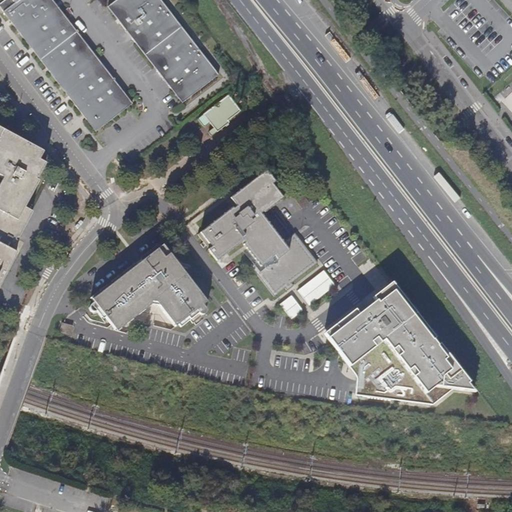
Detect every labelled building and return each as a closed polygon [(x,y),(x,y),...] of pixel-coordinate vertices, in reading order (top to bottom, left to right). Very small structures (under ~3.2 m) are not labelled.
[(0,6),(5,13),(22,0),(4,0),(0,3),(0,6)] [(67,92),(101,66),(76,32),(51,0),(22,0),(5,13),(40,58),(67,92)] [(218,74),(160,0),(116,0),(109,6),(108,7),(182,103),(218,74)] [(101,66),(67,92),(96,131),(132,103),(101,66)] [(197,119),(204,127),(210,123),(214,128),(208,132),(211,136),(230,122),(228,120),(241,110),(228,95),(197,119)] [(0,237),(9,243),(14,246),(17,241),(15,240),(30,211),(23,207),(30,194),(28,193),(36,177),(38,179),(46,163),(39,160),(27,153),(31,145),(28,144),(10,134),(7,140),(1,137),(4,131),(0,128),(0,175),(4,178),(0,185),(0,237)] [(7,140),(10,134),(4,131),(1,137),(7,140)] [(43,152),(31,145),(27,153),(39,160),(41,156),(43,152)] [(292,284),(318,263),(294,233),(283,241),(261,214),(263,212),(264,213),(283,198),(272,184),(275,182),(267,171),(265,170),(226,200),(232,207),(198,234),(207,247),(210,244),(212,247),(209,250),(217,260),(243,240),(245,243),(244,244),(258,262),(251,267),(275,296),(285,288),(288,291),(291,289),(294,286),(292,284)] [(310,203),(300,191),(293,196),(303,209),(310,203)] [(7,248),(9,243),(0,237),(0,285),(16,254),(7,248)] [(139,280),(134,274),(133,273),(89,307),(91,310),(87,313),(87,314),(87,316),(87,318),(89,319),(90,320),(91,319),(93,319),(97,316),(109,333),(113,337),(149,309),(155,311),(173,334),(185,325),(190,331),(204,321),(204,317),(187,295),(191,292),(161,254),(146,265),(150,272),(139,280)] [(146,265),(134,274),(139,280),(150,272),(146,265)] [(238,275),(233,278),(239,286),(243,283),(238,275)] [(458,391),(478,394),(472,387),(472,386),(446,352),(444,353),(437,344),(438,343),(395,286),(376,300),(379,304),(362,317),(359,314),(336,331),(365,368),(411,402),(437,406),(458,391)] [(62,323),(58,333),(70,337),(73,326),(62,323)]
